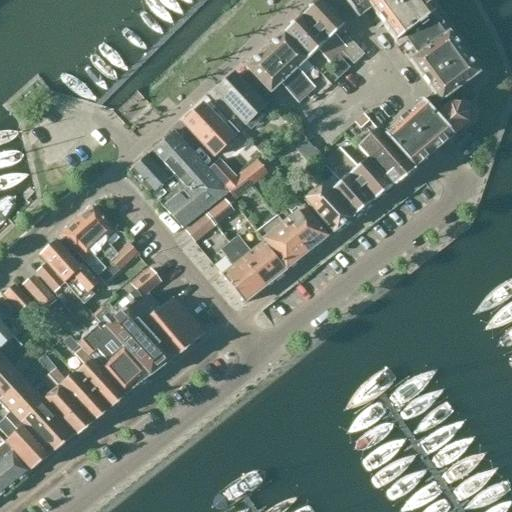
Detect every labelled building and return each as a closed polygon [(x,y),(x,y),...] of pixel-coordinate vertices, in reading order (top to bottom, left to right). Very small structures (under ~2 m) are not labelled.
[(308,10),(301,17),(343,62),(347,59),(353,66),(364,56),(347,37),(341,43),(334,36),(345,26),(320,0),(319,0),(312,7),(309,7),(308,10)] [(453,41),(423,0),(343,0),(358,20),(371,10),(432,94),(422,103),(421,101),(403,117),(382,136),(413,171),(433,154),(453,138),(435,118),(448,106),(444,101),(479,76),(473,69),(474,65),(473,63),(469,63),(457,46),(458,43),(456,41),(453,41)] [(290,28),(283,34),(307,61),(317,52),(334,70),(331,73),(338,80),(349,69),(343,62),(301,17),(294,24),(290,24),(290,28)] [(307,61),(283,34),(275,41),(272,41),(272,45),(264,52),(306,96),(315,89),(297,70),(307,61)] [(306,96),(264,52),(257,58),(253,58),(253,62),(245,69),(270,95),(280,85),(298,104),(306,96)] [(234,76),(215,94),(245,126),(262,110),(268,116),(279,106),(259,86),(253,92),(248,92),(234,76)] [(225,129),(202,105),(182,124),(204,148),(216,137),(227,149),(236,141),(225,129)] [(435,118),(453,138),(467,125),(467,115),(459,105),(448,106),(435,118)] [(364,116),(355,125),(360,130),(369,122),(364,116)] [(357,147),(367,159),(393,187),(413,171),(382,136),(377,130),(357,147)] [(173,133),(151,152),(205,212),(228,194),(229,193),(224,189),(213,176),(212,176),(210,173),(173,133)] [(301,160),(308,166),(319,156),(313,149),(301,160)] [(339,150),(331,157),(372,203),(380,197),(383,198),(384,194),(393,187),(367,159),(356,169),(339,150)] [(205,212),(151,152),(130,172),(151,196),(159,188),(165,195),(157,202),(182,230),(205,212)] [(372,203),(331,157),(323,165),(339,184),(328,194),(352,219),(360,213),(364,213),(364,209),(372,203)] [(256,163),(249,168),(242,174),(252,187),(267,175),(256,163)] [(220,164),(210,173),(212,176),(213,176),(224,189),(235,180),(220,164)] [(324,184),(308,166),(298,175),(313,192),(303,202),(333,234),(352,219),(328,194),(322,186),(324,184)] [(252,187),(242,174),(235,180),(224,189),(229,193),(228,194),(234,201),(252,187)] [(224,201),(206,215),(216,228),(234,214),(224,201)] [(91,208),(76,222),(92,240),(91,241),(100,250),(112,264),(119,271),(136,256),(127,247),(117,256),(106,243),(115,234),(91,208)] [(292,217),(289,212),(286,214),(284,212),(277,217),(306,255),(327,239),(303,209),(292,217)] [(194,244),(215,228),(206,216),(185,233),(194,244)] [(306,255),(277,217),(256,234),(286,271),(306,255)] [(92,257),(100,250),(91,241),(92,240),(76,222),(60,237),(105,285),(119,271),(112,264),(105,271),(92,257)] [(238,238),(229,245),(230,246),(238,256),(241,260),(264,288),(285,272),(262,244),(250,253),(238,238)] [(90,292),(98,285),(82,267),(79,270),(55,242),(40,257),(83,306),(94,296),(90,292)] [(229,245),(220,252),(233,267),(221,277),(243,305),(264,288),(241,260),(238,256),(230,246),(229,245)] [(54,293),(63,285),(45,265),(36,273),(54,293)] [(127,309),(128,310),(151,291),(160,285),(150,271),(130,287),(134,292),(121,302),(127,309)] [(23,286),(39,304),(46,312),(56,302),(33,277),(23,286)] [(173,299),(141,325),(173,361),(205,335),(173,299)] [(112,311),(108,307),(95,319),(100,324),(105,330),(148,379),(172,360),(128,310),(127,309),(122,314),(116,307),(112,311)] [(0,324),(0,356),(6,363),(22,348),(0,324)] [(105,330),(100,324),(88,335),(136,388),(148,379),(105,330)] [(136,388),(88,335),(77,345),(81,350),(124,398),(136,388)] [(124,398),(81,350),(74,356),(84,368),(75,374),(108,411),(124,398)] [(0,403),(24,382),(6,363),(0,356),(0,403)] [(45,372),(46,373),(53,367),(45,357),(37,362),(45,372)] [(92,424),(108,411),(75,374),(65,382),(55,370),(48,375),(92,424)] [(92,424),(48,375),(41,382),(51,393),(41,401),(75,437),(92,424)] [(0,406),(9,416),(48,459),(75,437),(41,401),(24,382),(0,403),(0,406)] [(48,459),(9,416),(0,423),(0,432),(7,441),(4,444),(30,473),(48,459)] [(0,497),(30,473),(4,444),(1,441),(0,441),(0,497)]
